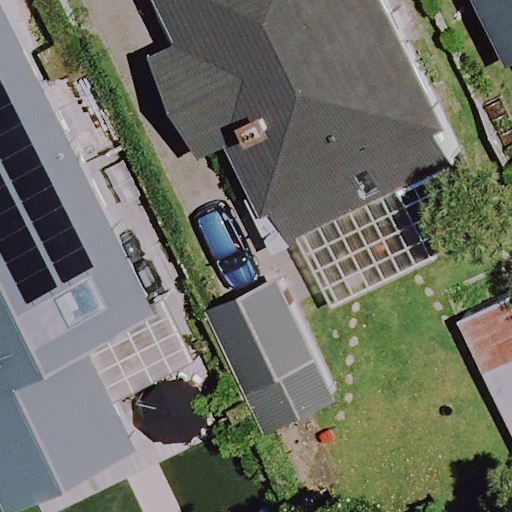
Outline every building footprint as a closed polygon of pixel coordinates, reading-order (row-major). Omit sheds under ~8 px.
[(156,311),(5,0),(0,0),(0,478),(13,506),(143,444),(93,342),(156,311)] [(443,176),(475,159),(391,0),(159,0),(176,34),(150,47),(205,152),(226,141),(283,249),(297,242),(333,311),(454,247),(449,237),(469,226),(443,176)] [(511,62),(511,0),(468,0),(499,69),(511,62)] [(273,277),(201,317),(266,433),(337,394),(273,277)] [(511,293),(454,324),(511,434),(511,293)]
